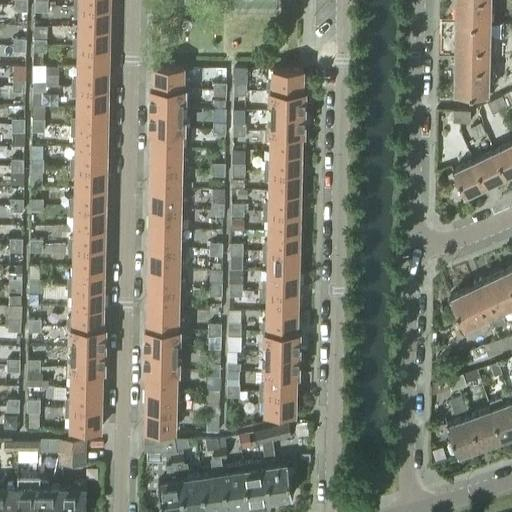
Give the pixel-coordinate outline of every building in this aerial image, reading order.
[(455,0),(455,19),(490,20),(489,0),(455,0)] [(79,13),(79,25),(109,26),(110,5),(74,5),(74,13),(79,13)] [(490,20),(455,19),(454,90),(488,91),(490,20)] [(47,25),(34,25),(33,43),(46,44),(47,25)] [(73,36),(73,44),(109,45),(109,26),(79,25),(79,36),(73,36)] [(26,44),(13,43),(12,63),(13,63),(25,64),(26,44)] [(46,44),(33,43),(33,50),(33,64),(43,64),(43,50),(46,50),(46,44)] [(78,53),(78,65),(108,65),(109,45),(73,44),(73,53),(78,53)] [(25,64),(13,63),(12,83),(25,84),(25,64)] [(43,64),(33,64),(33,83),(45,84),(59,84),(59,65),(43,64)] [(72,76),(72,84),(108,85),(108,65),(78,65),(78,76),(72,76)] [(150,86),(188,87),(194,87),(194,78),(183,78),(183,65),(153,65),(152,85),(150,85),(150,86)] [(267,80),(267,88),(304,89),(302,89),(303,68),(272,67),(272,80),(267,80)] [(214,68),(214,82),(207,81),(207,87),(213,87),(213,88),(226,88),(226,68),(214,68)] [(25,84),(12,83),(12,102),(24,102),(25,84)] [(45,84),(33,83),(32,104),(46,104),(46,96),(44,96),(44,90),(45,90),(45,84)] [(77,93),(77,105),(107,105),(108,85),(72,84),(72,93),(77,93)] [(182,96),(186,96),(194,96),(194,87),(188,87),(150,86),(150,106),(182,107),(182,96)] [(246,88),(233,88),(233,108),(244,109),(246,109),(246,88)] [(272,98),(272,109),(304,109),(304,89),(267,88),(267,89),(268,89),(268,98),(272,98)] [(502,94),(494,98),(499,108),(507,105),(502,94)] [(499,108),(494,98),(487,101),(492,112),(499,108)] [(12,103),(1,103),(1,114),(12,114),(11,123),(24,123),(24,102),(12,102),(12,103)] [(45,105),(32,104),(32,123),(44,124),(45,105)] [(72,116),(71,124),(107,125),(107,105),(77,105),(77,116),(72,116)] [(150,106),(149,126),(187,127),(187,126),(185,126),(185,118),(182,118),(182,107),(150,106)] [(225,107),(213,107),(212,128),(225,128),(225,107)] [(244,109),(233,108),(233,122),(233,128),(245,128),(245,122),(244,122),(244,109)] [(266,128),(266,129),(303,130),(304,109),(272,109),(271,120),(268,120),(268,128),(266,128)] [(461,121),(461,109),(453,109),(453,121),(461,121)] [(461,121),(469,121),(470,109),(461,109),(461,121)] [(44,124),(32,123),(31,144),(43,144),(43,130),(44,130),(44,124)] [(76,133),(76,145),(107,145),(107,125),(71,124),(71,133),(76,133)] [(151,127),(151,146),(181,147),(181,136),(187,136),(187,127),(149,126),(149,127),(151,127)] [(271,138),(271,149),(301,150),(301,130),(303,130),(266,129),(266,138),(271,138)] [(511,140),(494,149),(506,174),(511,171),(511,140)] [(71,156),(71,164),(106,165),(107,145),(76,145),(76,156),(71,156)] [(151,146),(150,166),(186,167),(186,158),(181,158),(181,147),(151,146)] [(245,148),(232,148),(232,168),(244,168),(245,148)] [(265,160),(265,169),(300,170),(301,150),(271,149),(270,160),(265,160)] [(494,149),(473,159),(485,184),(506,174),(494,149)] [(485,184),(473,159),(452,169),(458,180),(453,184),(457,193),(463,192),(464,194),(485,184)] [(76,173),(75,185),(106,185),(106,165),(71,164),(70,173),(76,173)] [(150,166),(150,186),(180,187),(181,176),(186,176),(186,167),(150,166)] [(244,168),(232,168),(232,175),(231,188),(244,188),(244,175),(244,168)] [(270,178),(270,189),(300,190),(300,170),(265,169),(265,178),(270,178)] [(70,196),(70,204),(105,205),(106,185),(75,185),(75,196),(70,196)] [(150,186),(150,206),(185,207),(185,198),(180,198),(180,187),(150,186)] [(211,208),(223,208),(224,188),(216,188),(216,202),(211,202),(211,208)] [(244,188),(231,188),(231,209),(243,209),(244,188)] [(264,200),(264,209),(299,210),(300,190),(270,189),(269,200),(264,200)] [(75,213),(74,225),(105,225),(105,205),(70,204),(69,213),(75,213)] [(150,206),(149,226),(179,227),(180,216),(185,216),(185,207),(150,206)] [(269,218),(269,229),(299,230),(299,210),(264,209),(264,218),(269,218)] [(69,236),(69,245),(104,245),(105,225),(74,225),(74,236),(69,236)] [(149,226),(149,246),(184,247),(184,238),(179,238),(179,227),(149,226)] [(243,229),(230,229),(230,248),(242,248),(242,246),(247,246),(247,242),(242,241),(243,229)] [(263,240),(263,249),(298,250),(299,230),(269,229),(269,240),(263,240)] [(74,253),(74,265),(104,265),(104,245),(69,245),(69,253),(74,253)] [(149,246),(148,266),(178,267),(179,256),(184,256),(184,247),(149,246)] [(242,248),(230,248),(230,268),(242,268),(242,248)] [(268,258),(268,269),(298,270),(298,250),(263,249),(263,258),(268,258)] [(68,276),(68,285),(104,285),(104,265),(74,265),(73,276),(68,276)] [(148,266),(148,286),(183,287),(183,278),(178,278),(178,267),(148,266)] [(209,267),(209,288),(221,288),(222,268),(209,267)] [(511,302),(511,283),(504,268),(449,294),(464,325),(511,302)] [(262,280),(262,289),(298,290),(298,270),(268,269),(268,280),(262,280)] [(73,293),(73,305),(103,305),(104,285),(68,285),(68,293),(73,293)] [(148,286),(147,306),(178,307),(178,296),(183,296),(183,287),(148,286)] [(242,289),(229,289),(229,309),(241,309),(242,289)] [(267,298),(267,309),(297,310),(298,290),(262,289),(262,298),(267,298)] [(28,304),(28,324),(40,324),(40,304),(28,304)] [(67,316),(67,325),(105,325),(103,325),(103,305),(73,305),(72,316),(67,316)] [(145,326),(182,327),(183,318),(177,318),(178,307),(147,306),(147,326),(145,326)] [(208,308),(208,322),(208,328),(220,329),(221,308),(208,308)] [(261,320),(261,329),(299,330),(299,329),(297,329),(297,310),(267,309),(267,320),(261,320)] [(72,334),(72,345),(104,346),(105,325),(67,325),(69,325),(69,334),(72,334)] [(145,326),(144,347),(177,347),(177,336),(180,336),(181,328),(182,328),(182,327),(145,326)] [(266,338),(266,349),(298,350),(299,330),(261,329),(263,330),(263,338),(266,338)] [(506,334),(499,337),(503,349),(510,346),(506,334)] [(503,349),(499,337),(491,340),(495,351),(503,349)] [(495,351),(491,340),(484,342),(488,354),(495,351)] [(7,344),(7,364),(19,364),(20,345),(7,344)] [(66,364),(66,365),(104,366),(104,346),(72,345),(72,356),(68,356),(68,364),(66,364)] [(144,347),(144,367),(181,368),(181,367),(180,367),(180,359),(176,358),(177,347),(144,347)] [(262,360),(262,369),(298,370),(298,350),(266,349),(266,360),(262,360)] [(489,363),(494,374),(501,371),(497,360),(489,363)] [(40,365),(27,364),(27,384),(40,385),(48,385),(48,377),(42,377),(42,371),(39,371),(40,365)] [(71,374),(71,385),(101,386),(102,366),(104,366),(66,365),(66,374),(71,374)] [(146,367),(146,387),(176,388),(176,376),(181,377),(181,368),(144,367),(146,367)] [(260,381),(260,389),(295,390),(296,371),(298,371),(298,370),(262,369),(262,370),(266,370),(265,381),(260,381)] [(462,372),(454,375),(458,386),(466,384),(462,372)] [(454,375),(431,382),(431,393),(450,387),(451,389),(458,386),(454,375)] [(27,384),(27,398),(26,405),(39,405),(40,385),(27,384)] [(65,396),(65,405),(101,406),(101,386),(71,385),(71,397),(65,396)] [(146,387),(145,407),(181,408),(181,399),(175,399),(176,388),(146,387)] [(295,390),(260,389),(260,398),(265,398),(265,411),(295,411),(295,390)] [(511,400),(511,399),(490,406),(501,437),(511,433),(511,400)] [(101,406),(65,405),(65,414),(70,414),(70,426),(100,427),(101,406)] [(490,406),(468,414),(480,445),(501,437),(490,406)] [(181,408),(145,407),(145,428),(175,429),(175,416),(180,417),(181,408)] [(480,445),(468,414),(447,422),(453,440),(447,443),(450,452),(457,451),(458,453),(480,445)] [(261,441),(264,458),(270,497),(292,494),(289,473),(291,473),(293,470),(293,466),(290,464),(287,464),(287,461),(274,463),(271,438),(291,433),(288,421),(258,428),(261,441)] [(255,442),(261,441),(258,428),(252,430),(255,442)] [(176,453),(176,450),(174,436),(144,435),(144,449),(165,449),(165,453),(170,453),(170,454),(176,453)] [(176,453),(182,452),(183,452),(182,445),(189,445),(187,436),(174,436),(176,450),(176,453)] [(206,436),(208,449),(213,448),(219,447),(217,436),(206,436)] [(59,437),(59,450),(85,450),(85,437),(59,437)] [(17,449),(17,439),(4,439),(4,449),(17,449)] [(37,439),(17,439),(17,449),(37,449),(37,439)] [(85,450),(59,450),(59,462),(85,462),(85,450)] [(227,503),(221,464),(220,457),(214,458),(211,458),(213,472),(201,474),(206,506),(227,503)] [(256,466),(244,467),(249,500),(270,497),(264,458),(255,460),(256,466)] [(189,475),(188,469),(187,461),(184,462),(178,463),(179,471),(184,509),(206,506),(201,474),(189,475)] [(165,511),(184,509),(179,471),(178,463),(171,464),(166,464),(167,472),(170,472),(170,478),(158,480),(162,511),(165,511)] [(231,463),(221,464),(227,503),(249,500),(244,467),(231,469),(231,463)] [(0,511),(16,511),(17,485),(3,485),(3,477),(0,476),(0,511)] [(62,485),(61,511),(84,511),(85,479),(74,479),(74,485),(62,485)] [(16,511),(39,511),(39,485),(17,485),(16,511)] [(39,511),(61,511),(62,485),(39,485),(39,511)]
